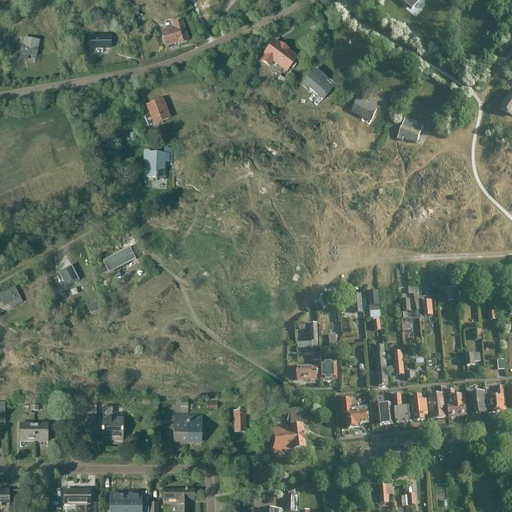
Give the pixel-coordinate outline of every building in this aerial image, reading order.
[(398,0),(404,5),(406,3),(412,9),(419,0),(398,0)] [(165,47),(178,43),(178,45),(187,42),(182,22),(172,24),(174,28),(161,32),(165,47)] [(90,36),(90,49),(110,49),(110,36),(90,36)] [(39,41),(24,38),(20,59),(25,60),(26,56),(36,57),(39,41)] [(279,44),(274,40),(262,55),(264,57),(260,61),(269,68),(273,63),(286,74),(290,68),(294,63),(298,58),(289,51),(289,50),(280,43),(279,44)] [(307,79),(301,85),(307,90),(308,88),(323,100),(330,92),(323,86),(327,81),(315,71),(307,79)] [(511,117),(511,91),(500,110),(511,117)] [(359,96),(352,112),(371,121),(376,110),(365,105),(367,100),(359,96)] [(400,100),(393,96),(389,102),(397,106),(400,100)] [(154,125),(170,119),(162,100),(146,107),(150,116),(145,118),(148,126),(153,124),(154,125)] [(402,141),(403,138),(416,144),(420,133),(403,126),(397,139),(402,141)] [(168,163),(168,161),(171,162),(172,149),(165,149),(164,155),(149,154),(149,152),(144,152),(143,161),(147,161),(146,178),(155,179),(155,181),(157,181),(157,177),(163,177),(163,181),(164,162),(168,163)] [(135,260),(129,249),(103,263),(109,274),(135,260)] [(79,281),(73,271),(71,267),(58,274),(66,288),(79,281)] [(455,288),(447,289),(448,302),(456,302),(455,288)] [(8,303),(11,309),(22,303),(14,289),(0,296),(0,303),(1,303),(3,306),(8,303)] [(378,292),(368,293),(370,312),(379,311),(378,292)] [(360,295),(350,296),(351,302),(353,302),(354,314),(362,313),(360,295)] [(409,300),(402,301),(403,312),(410,311),(409,300)] [(422,302),(423,313),(425,313),(425,317),(432,316),(431,301),(422,302)] [(87,308),(90,314),(100,309),(96,303),(87,308)] [(496,320),(495,312),(488,313),(489,321),(496,320)] [(348,322),(340,322),(341,334),(349,333),(348,322)] [(317,324),(309,325),(310,343),(318,342),(317,324)] [(338,347),(338,330),(330,330),(330,347),(338,347)] [(482,341),(481,330),(472,331),(473,341),(482,341)] [(404,376),(402,352),(393,353),(395,377),(404,376)] [(386,371),(384,354),(374,355),(376,372),(386,371)] [(479,354),(465,356),(466,367),(475,366),(474,362),(480,362),(479,354)] [(328,358),(328,364),(320,364),(320,381),(337,380),(336,364),(335,364),(335,357),(328,358)] [(318,381),(318,367),(319,367),(318,358),(313,358),(313,367),(297,368),(297,381),(318,381)] [(387,387),(386,371),(376,372),(377,387),(387,387)] [(427,396),(428,408),(429,420),(448,418),(447,406),(445,394),(446,394),(446,387),(440,387),(441,395),(427,396)] [(497,396),(486,397),(488,414),(506,412),(504,388),(497,388),(497,396)] [(448,397),(447,397),(449,418),(466,416),(465,404),(464,395),(455,396),(454,391),(447,391),(448,397)] [(471,416),(487,414),(485,393),(470,395),(470,397),(467,398),(468,407),(470,407),(471,416)] [(410,422),(408,406),(402,407),(401,395),(393,396),(394,408),(396,424),(410,422)] [(376,397),(376,401),(372,401),(373,407),(377,407),(377,412),(379,426),(392,424),(391,413),(390,405),(382,405),(381,397),(376,397)] [(413,401),(409,402),(411,417),(410,417),(411,422),(424,421),(424,417),(428,417),(426,400),(422,400),(422,397),(412,398),(413,401)] [(217,409),(216,401),(206,401),(206,409),(217,409)] [(357,425),(368,424),(367,414),(367,410),(352,411),(351,401),(341,402),(342,416),(346,415),(348,430),(357,428),(357,425)] [(87,405),(87,419),(96,420),(96,405),(87,405)] [(113,408),(103,408),(102,419),(101,442),(123,443),(123,419),(113,419),(113,408)] [(289,411),(290,420),(291,428),(270,430),(273,452),(294,450),(295,456),(307,455),(306,448),(303,426),(300,409),(289,411)] [(245,433),(245,416),(246,416),(246,412),(234,412),(235,433),(245,433)] [(173,441),(173,444),(187,444),(187,441),(188,414),(174,414),(173,441)] [(187,441),(187,444),(201,444),(201,441),(202,415),(188,414),(187,441)] [(19,442),(47,442),(47,425),(19,425),(19,442)] [(388,496),(393,495),(392,486),(379,487),(380,504),(388,503),(388,496)] [(90,491),(63,490),(63,507),(75,507),(74,511),(95,511),(95,504),(90,504),(90,491)] [(296,511),(297,497),(296,490),(287,492),(288,496),(285,496),(285,511),(296,511)] [(15,493),(15,495),(9,495),(9,491),(0,491),(0,507),(8,507),(7,511),(24,511),(24,493),(15,493)] [(192,500),(192,491),(163,491),(163,500),(179,500),(178,511),(187,511),(188,500),(192,500)] [(110,511),(147,511),(148,504),(140,504),(140,495),(110,495),(110,511)] [(157,511),(158,503),(149,503),(149,511),(157,511)]
